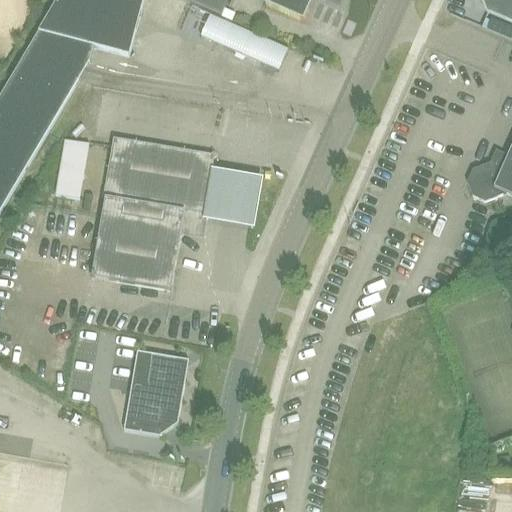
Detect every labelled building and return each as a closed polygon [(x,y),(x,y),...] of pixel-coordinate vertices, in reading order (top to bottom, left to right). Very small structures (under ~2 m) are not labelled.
[(0,213),(22,177),(89,63),(94,48),(129,58),(144,0),(58,0),(0,99),(0,213)] [(229,0),(183,0),(222,17),(229,0)] [(311,0),(328,0),(338,4),(338,0),(265,0),(264,4),(302,21),(311,0)] [(511,0),(482,0),(488,13),(511,24),(511,0)] [(231,51),(241,30),(210,17),(201,38),(231,51)] [(241,30),(231,51),(245,58),(255,36),(241,30)] [(255,36),(245,58),(279,72),(289,51),(255,36)] [(202,230),(211,177),(214,163),(209,156),(113,140),(103,199),(105,200),(92,279),(172,292),(182,233),(195,235),(202,230)] [(91,147),(66,143),(58,198),(82,202),(91,147)] [(506,194),(511,180),(511,158),(508,157),(497,152),(491,165),(474,171),(468,184),(474,197),(485,202),(506,194)] [(253,228),(262,176),(209,167),(200,219),(253,228)] [(160,438),(178,425),(189,362),(138,353),(124,432),(160,438)] [(454,425),(444,426),(448,448),(458,446),(454,425)]
